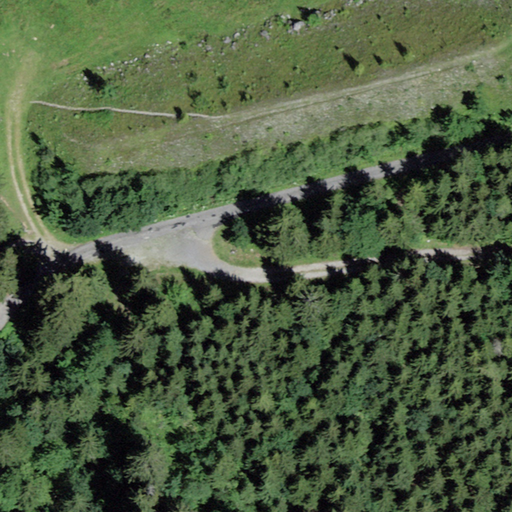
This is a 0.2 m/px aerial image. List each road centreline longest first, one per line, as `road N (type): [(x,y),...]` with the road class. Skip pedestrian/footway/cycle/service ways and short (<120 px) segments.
road 1 (unclassified): [(511,137),(80,248),(27,287),(0,322)]
road 2 (track): [(160,230),(224,271),(511,257)]
